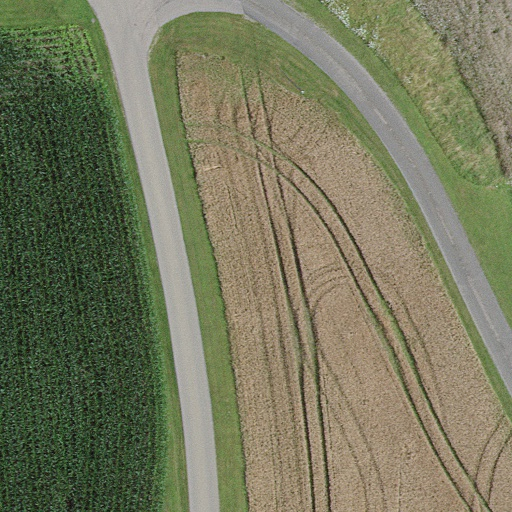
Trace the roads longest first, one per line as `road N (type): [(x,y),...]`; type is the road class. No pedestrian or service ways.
road 1 (unclassified): [(202,511),(195,402),(167,227),(119,0)]
road 2 (unclassified): [(511,368),(389,123),(292,25),(246,0)]
